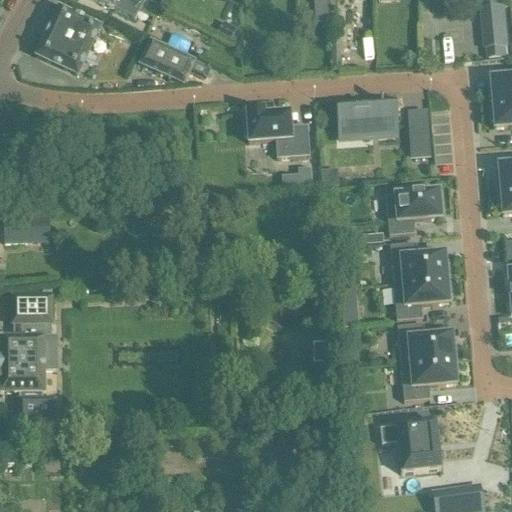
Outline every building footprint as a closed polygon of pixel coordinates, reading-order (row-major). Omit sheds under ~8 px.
[(91,0),(113,11),(114,9),(135,21),(145,2),(140,0),(91,0)] [(252,9),(252,0),(241,0),(241,9),(252,9)] [(58,10),(35,59),(77,79),(100,30),(58,10)] [(504,26),(502,10),(483,11),(484,27),(504,26)] [(340,42),(331,42),(332,73),(341,73),(340,42)] [(150,43),(139,67),(183,87),(194,64),(150,43)] [(504,49),(487,50),(488,61),(505,60),(504,49)] [(197,80),(211,86),(217,72),(204,66),(197,80)] [(492,107),(511,105),(511,80),(490,82),(490,90),(487,90),(489,105),(492,104),(492,107)] [(397,130),(395,102),(335,106),(337,134),(397,130)] [(511,105),(492,107),(492,110),(489,110),(490,124),(493,124),(494,132),(511,130),(511,105)] [(244,140),(248,139),(248,146),(275,144),(276,162),(309,159),(307,134),(293,135),(293,129),(289,129),(288,117),(263,119),(263,115),(246,117),(247,120),(242,120),(244,140)] [(413,138),(415,160),(429,159),(427,137),(413,138)] [(496,194),(511,193),(511,167),(497,169),(498,179),(495,180),(496,194)] [(309,172),(297,173),(297,179),(283,180),(284,195),(310,193),(309,172)] [(511,193),(496,194),(498,209),(501,209),(502,219),(511,218),(511,193)] [(416,198),(416,200),(384,203),(388,241),(413,239),(412,226),(439,224),(438,216),(441,215),(440,201),(437,202),(437,199),(430,199),(430,196),(416,198)] [(3,247),(26,246),(26,223),(3,224),(3,247)] [(388,249),(392,287),(444,282),(444,280),(447,279),(446,265),(443,266),(442,258),(415,260),(414,247),(388,249)] [(444,282),(392,287),(395,325),(421,323),(420,310),(447,307),(446,299),(449,299),(448,285),(445,285),(444,282)] [(106,287),(107,299),(122,298),(121,286),(106,287)] [(43,402),(43,396),(44,396),(43,374),(56,374),(56,343),(50,343),(50,328),(51,328),(51,297),(12,297),(12,328),(14,328),(14,341),(0,341),(0,348),(0,360),(0,378),(1,379),(1,396),(19,396),(19,402),(18,402),(18,427),(56,427),(56,402),(43,402)] [(421,328),(396,330),(399,368),(455,363),(453,348),(450,348),(449,338),(423,341),(421,328)] [(427,390),(454,388),(453,378),(456,378),(455,363),(399,368),(402,406),(428,403),(427,390)] [(435,425),(379,431),(381,448),(397,447),(400,477),(440,473),(435,425)] [(301,442),(301,434),(288,434),(288,443),(301,442)] [(433,511),(459,511),(457,492),(431,496),(433,511)]
